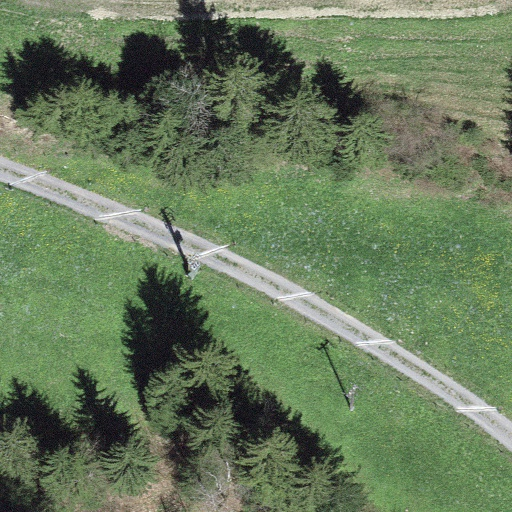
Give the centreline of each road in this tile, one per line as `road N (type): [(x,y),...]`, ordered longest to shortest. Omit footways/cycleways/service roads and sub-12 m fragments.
road 1 (track): [(0,177),(294,300),(428,376),(511,436)]
road 2 (track): [(66,0),(494,0)]
